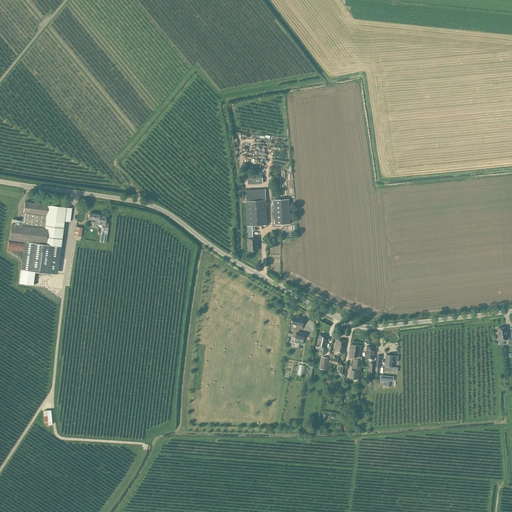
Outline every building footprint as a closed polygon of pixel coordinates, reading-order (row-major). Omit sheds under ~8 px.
[(274,199),(275,224),(290,224),(289,199),(274,199)] [(266,200),(255,201),(246,201),(247,226),(267,225),(266,200)] [(71,208),(57,206),(48,204),(24,202),(23,212),(24,212),(22,220),(12,219),(9,239),(7,250),(23,253),(19,283),(33,285),(35,271),(57,274),(61,246),(60,246),(63,221),(70,221),(71,208)] [(89,213),(88,219),(95,220),(95,222),(99,222),(99,225),(102,225),(99,242),(106,243),(109,223),(105,223),(106,215),(89,213)] [(257,239),(250,239),(248,239),(248,251),(258,251),(257,239)] [(303,326),(304,319),(299,317),(300,316),(297,315),(297,317),(293,316),(292,323),(293,324),(292,327),(294,328),(294,331),(293,333),(293,337),(296,337),(297,332),(298,332),(299,328),(302,329),(302,326),(303,326)] [(507,339),(506,327),(497,328),(499,342),(504,342),(503,340),(507,339)] [(298,332),(297,332),(296,337),(296,338),(295,342),(303,344),(304,339),(305,333),(299,332),(298,332)] [(319,334),(316,349),(319,349),(320,346),(326,347),(328,336),(319,334)] [(339,354),(339,351),(345,352),(346,340),(336,340),(334,354),(339,354)] [(350,350),(349,356),(349,357),(351,357),(352,358),(353,358),(353,359),(352,369),(350,369),(350,378),(360,379),(360,378),(362,378),(362,370),(361,370),(362,357),(359,356),(360,349),(361,349),(362,346),(350,344),(349,350),(350,350)] [(367,346),(366,357),(375,357),(376,347),(367,346)] [(330,357),(329,362),(328,368),(330,368),(331,363),(337,364),(338,359),(334,358),(334,355),(330,354),(330,357)] [(385,365),(384,370),(397,372),(398,367),(393,366),(393,361),(397,362),(398,356),(394,356),(386,355),(385,365)] [(322,356),(320,369),(326,370),(329,358),(322,356)] [(43,411),(44,425),(52,424),(51,410),(43,411)]
